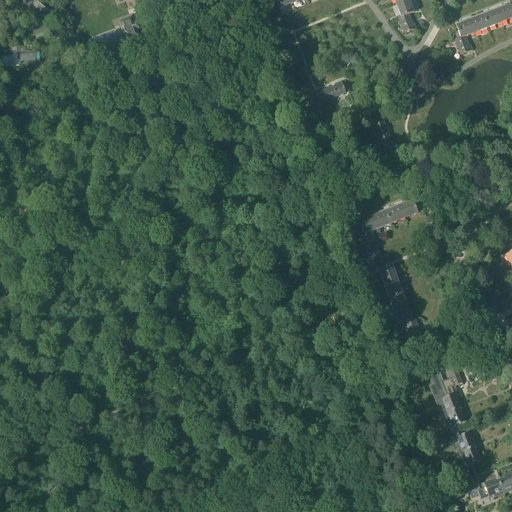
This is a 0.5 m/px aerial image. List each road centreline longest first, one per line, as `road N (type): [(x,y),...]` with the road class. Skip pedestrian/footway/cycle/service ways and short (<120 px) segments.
road 1 (unclassified): [(227,0),(418,511)]
road 2 (residential): [(511,366),(479,301),(469,253),(488,212),(511,200)]
